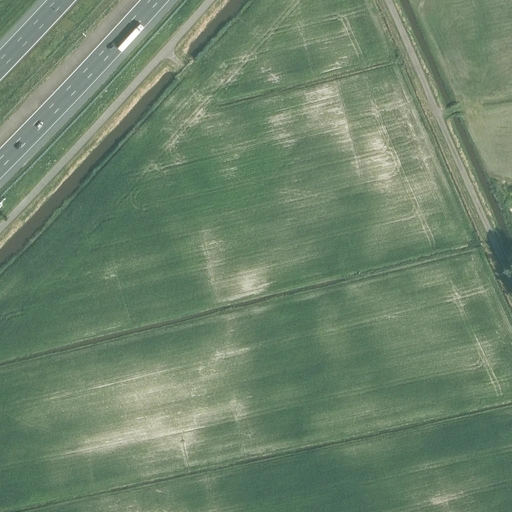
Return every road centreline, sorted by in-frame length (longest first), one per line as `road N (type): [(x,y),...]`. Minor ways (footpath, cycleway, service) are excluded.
road 1 (unclassified): [(0,228),(210,0)]
road 2 (track): [(511,282),(385,0)]
road 3 (motorway): [(0,162),(150,0)]
